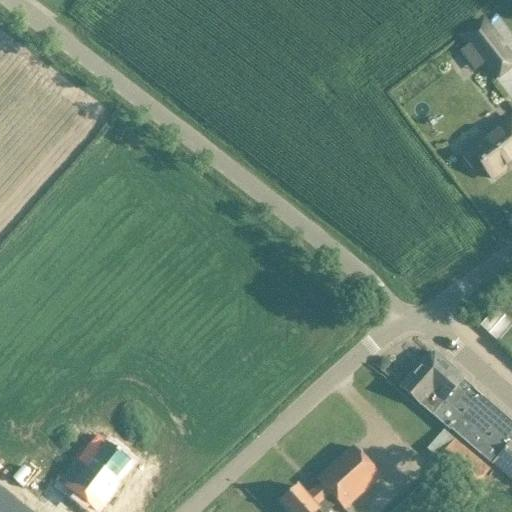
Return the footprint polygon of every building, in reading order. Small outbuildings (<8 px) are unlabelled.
[(483,21),(463,36),(472,48),(479,58),(497,81),(511,68),(511,59),(499,43),(483,21)] [(471,152),(462,159),(473,172),(481,166),(491,178),(511,162),(511,119),(488,139),(489,140),(472,153),(471,152)] [(495,309),(480,326),(489,334),(504,317),(495,309)] [(511,324),(504,317),(489,334),(498,342),(511,326),(511,324)] [(511,424),(463,381),(464,380),(431,352),(400,388),(415,401),(450,432),(450,431),(491,467),(493,465),(511,482),(511,424)] [(465,497),(488,470),(456,443),(442,430),(426,450),(437,459),(430,467),(465,497)] [(63,487),(92,511),(96,511),(111,490),(132,465),(107,444),(77,479),(72,476),(63,487)] [(279,503),(286,511),(315,511),(317,511),(318,511),(326,511),(336,503),(338,505),(344,511),(381,479),(366,463),(353,448),(317,480),(321,484),(310,495),(306,497),(297,487),(279,503)] [(0,511),(29,511),(0,489),(0,511)]
